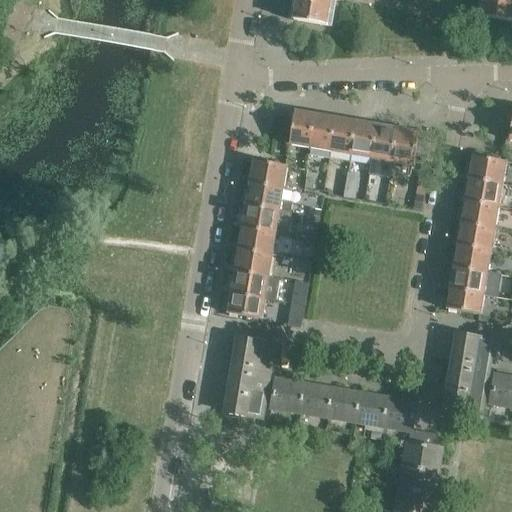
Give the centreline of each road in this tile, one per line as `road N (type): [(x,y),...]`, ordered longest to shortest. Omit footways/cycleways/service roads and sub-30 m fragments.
road 1 (unclassified): [(170,511),(241,61)]
road 2 (residential): [(321,334),(405,348),(425,324),(460,78)]
road 3 (residential): [(460,78),(293,80),(241,61)]
